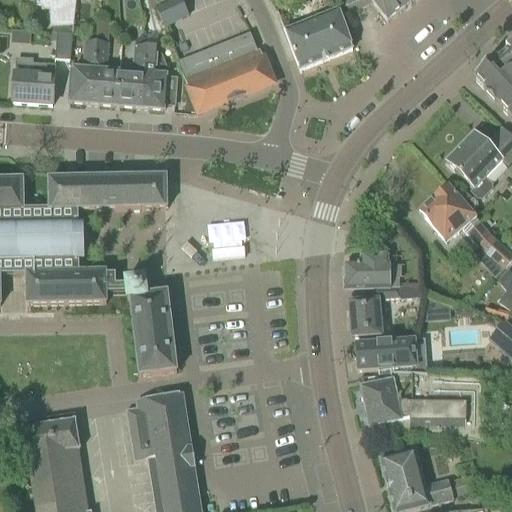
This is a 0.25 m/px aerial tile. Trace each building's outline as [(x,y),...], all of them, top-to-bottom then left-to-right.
[(40,0),(42,12),(50,11),(51,35),(57,36),(72,37),(75,2),(75,0),(40,0)] [(164,30),(166,28),(188,18),(179,0),(155,12),(164,30)] [(337,0),(342,10),(344,10),(347,16),(372,5),(387,25),(419,0),(337,0)] [(303,27),(284,34),(299,73),(352,52),(340,19),(338,12),(303,27)] [(70,63),(72,37),(56,36),(54,62),(70,63)] [(259,53),(256,55),(256,52),(250,36),(179,63),(180,64),(177,65),(198,117),(227,106),(227,107),(244,100),(244,99),(273,87),(259,53)] [(71,73),(70,85),(69,105),(93,107),(98,45),(85,44),(82,74),(71,73)] [(116,109),(119,76),(105,75),(107,46),(98,45),(93,107),(116,109)] [(116,109),(140,111),(145,49),(134,48),(132,77),(119,76),(116,109)] [(164,107),(173,108),(175,80),(167,79),(156,78),(157,55),(154,49),(145,49),(140,111),(164,113),(164,107)] [(511,58),(506,52),(496,61),(495,60),(473,80),(511,123),(511,58)] [(52,109),(52,104),(54,78),(54,66),(31,65),(31,76),(14,75),(12,106),(52,109)] [(479,202),(482,202),(492,193),(492,188),(485,181),(501,164),(506,168),(511,161),(511,140),(502,131),(486,148),(473,135),(445,164),(474,192),(471,195),(479,202)] [(22,183),(0,183),(0,278),(25,278),(26,308),(75,307),(105,307),(105,297),(126,296),(126,303),(129,302),(130,312),(131,317),(138,380),(173,376),(175,376),(176,376),(170,328),(169,317),(166,296),(146,299),(144,280),(124,283),(125,288),(115,288),(115,277),(105,277),(105,275),(79,276),(78,262),(78,227),(77,213),(158,212),(166,212),(166,180),(157,180),(123,181),(73,182),(65,182),(48,182),(48,212),(23,213),(22,183)] [(479,252),(503,274),(511,263),(511,257),(492,240),(448,189),(418,214),(445,246),(462,232),(479,252)] [(387,290),(387,256),(361,257),(361,267),(359,267),(359,266),(356,266),(356,267),(344,267),(344,272),(342,272),(342,280),(344,280),(344,292),(373,291),(388,291),(388,290),(387,290)] [(385,319),(384,302),(400,301),(399,290),(388,290),(388,291),(373,291),(374,303),(348,305),(351,341),(382,339),(382,338),(389,337),(388,318),(385,319)] [(511,336),(498,353),(511,364),(511,336)] [(426,378),(424,342),(354,347),(354,350),(353,351),(352,353),(352,354),(352,356),(352,358),(353,359),(354,361),(355,362),(356,374),(378,373),(378,378),(392,376),(410,377),(426,378)] [(485,445),(486,381),(424,378),(410,377),(392,376),(378,378),(363,381),(363,380),(362,380),(358,381),(360,390),(360,392),(361,394),(360,398),(361,402),(363,405),(364,408),(363,408),(364,409),(368,429),(368,430),(373,430),(374,436),(390,433),(485,445)] [(154,511),(196,511),(179,398),(175,398),(137,404),(138,411),(125,413),(126,416),(133,465),(146,463),(148,473),(151,495),(154,511)] [(23,433),(35,511),(76,511),(67,454),(78,453),(79,453),(79,451),(74,425),(75,425),(74,423),(73,423),(73,424),(24,431),(22,431),(23,433)] [(437,444),(418,442),(419,452),(438,449),(437,444)] [(424,489),(422,482),(414,454),(379,463),(391,511),(417,511),(452,503),(447,483),(424,489)] [(479,497),(470,498),(471,506),(480,504),(479,497)]
